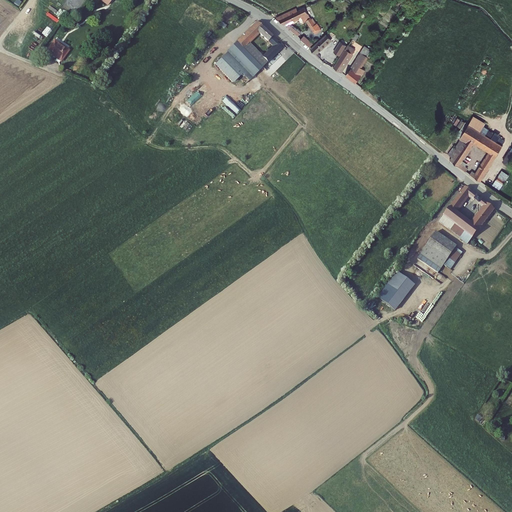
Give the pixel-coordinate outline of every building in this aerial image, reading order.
[(275,17),(281,22),(290,18),(291,20),(295,17),(294,15),(299,13),(303,20),(304,19),(311,33),(318,29),(316,26),(314,27),(309,17),(308,17),(303,7),(295,11),(294,8),(289,11),(288,10),(284,11),(285,12),(275,17)] [(232,43),(257,68),(264,61),(269,55),(263,50),(256,57),(243,43),(253,34),(258,29),(259,28),(252,22),(232,43)] [(285,24),(294,35),(297,32),(287,22),(285,24)] [(267,47),(263,50),(269,55),(276,47),(271,42),(271,41),(258,29),(253,34),(267,47)] [(306,48),(315,57),(316,56),(312,51),(326,38),(323,34),(306,48)] [(296,38),(305,46),(308,43),(300,35),(296,38)] [(271,42),(276,47),(280,44),(274,39),(271,41),(271,42)] [(54,60),(61,49),(54,44),(53,46),(46,41),(40,50),(54,60)] [(330,50),(335,54),(341,44),(336,41),(330,50)] [(232,43),(222,51),(248,77),(249,76),(257,68),(232,43)] [(343,46),(337,56),(343,60),(348,52),(345,50),(346,47),(343,46)] [(328,65),(335,54),(330,50),(322,62),(328,65)] [(341,74),(351,80),(356,71),(355,70),(358,66),(354,64),(359,56),(353,52),(351,56),(345,66),(346,66),(341,74)] [(276,62),(269,55),(264,61),(271,67),(276,62)] [(330,66),(337,70),(343,60),(337,56),(330,66)] [(262,73),(257,68),(249,76),(254,81),(262,73)] [(447,155),(445,158),(454,164),(470,142),(474,144),(473,145),(481,150),(482,149),(485,150),(480,157),(482,158),(473,173),(468,170),(466,173),(476,180),(499,144),(499,143),(493,140),(466,123),(457,136),(458,137),(452,145),(451,144),(444,153),(447,155)] [(491,178),(488,183),(494,187),(500,179),(493,174),(491,178)] [(438,217),(450,225),(448,228),(453,232),(455,229),(460,232),(468,238),(490,208),(459,186),(438,217)] [(468,238),(460,232),(455,238),(464,244),(468,238)] [(430,237),(418,256),(446,274),(458,255),(430,237)] [(413,277),(398,264),(379,288),(395,300),(413,277)]
